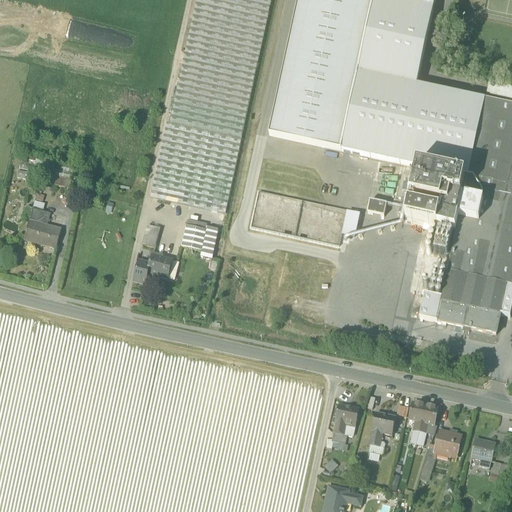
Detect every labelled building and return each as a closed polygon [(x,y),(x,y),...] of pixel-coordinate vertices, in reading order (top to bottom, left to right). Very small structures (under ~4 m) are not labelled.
[(196,0),(169,124),(240,140),(271,0),(196,0)] [(298,0),(269,137),(341,152),(358,74),(374,0),(389,0),(434,10),(435,0),(298,0)] [(341,152),(417,169),(468,180),(485,102),(417,87),(434,10),(389,0),(374,0),(358,74),(341,152)] [(485,102),(511,107),(511,89),(489,84),(485,102)] [(468,180),(458,226),(511,238),(511,107),(485,102),(468,180)] [(241,140),(240,140),(169,124),(167,124),(150,199),(225,215),(241,140)] [(72,181),(75,182),(77,169),(25,157),(22,170),(51,176),(72,181)] [(458,226),(468,180),(417,169),(408,209),(439,216),(436,230),(439,231),(438,234),(433,257),(451,261),(458,226)] [(49,185),(70,190),(72,181),(51,176),(49,185)] [(259,193),(251,229),(339,248),(342,236),(342,235),(347,213),(347,212),(259,193)] [(370,202),(368,214),(384,218),(386,206),(370,202)] [(408,209),(405,223),(436,230),(439,216),(408,209)] [(25,241),(57,250),(62,232),(48,228),(52,215),(34,210),(25,241)] [(354,238),(359,216),(347,213),(342,235),(342,236),(354,238)] [(187,222),(186,227),(206,232),(206,229),(207,226),(187,222)] [(442,300),(441,304),(467,310),(489,314),(490,309),(501,312),(506,288),(511,289),(511,238),(458,226),(451,261),(448,274),(442,300)] [(142,247),(155,250),(160,230),(147,227),(142,247)] [(201,253),(206,232),(186,227),(182,249),(201,253)] [(218,231),(206,229),(206,232),(201,253),(200,258),(212,261),(218,231)] [(438,234),(430,232),(425,256),(433,257),(438,234)] [(173,263),(158,259),(157,263),(151,261),(150,266),(147,275),(148,276),(168,281),(170,270),(173,263)] [(173,263),(170,270),(177,272),(179,264),(173,262),(173,263)] [(145,286),(148,276),(147,275),(150,266),(139,263),(133,283),(145,286)] [(177,272),(170,270),(168,281),(174,283),(177,272)] [(433,270),(430,283),(428,297),(442,300),(448,274),(433,270)] [(425,296),(428,297),(430,283),(423,282),(420,296),(425,297),(425,296)] [(501,312),(500,317),(510,319),(511,308),(511,289),(506,288),(501,312)] [(441,304),(442,300),(428,297),(425,296),(425,297),(419,320),(437,324),(441,304)] [(437,324),(463,329),(467,310),(441,304),(437,324)] [(489,314),(467,310),(463,329),(496,336),(500,317),(501,312),(490,309),(489,314)] [(367,410),(372,411),(375,400),(369,398),(367,410)] [(415,424),(421,426),(425,408),(413,406),(409,423),(415,424)] [(335,424),(336,424),(345,426),(355,428),(358,411),(339,407),(335,424)] [(396,417),(406,419),(408,410),(398,407),(396,417)] [(438,411),(425,408),(421,426),(429,427),(434,429),(438,411)] [(371,433),(372,433),(382,435),(392,437),(396,420),(375,415),(371,433)] [(343,436),(345,426),(336,424),(334,434),(343,436)] [(345,436),(353,438),(355,428),(345,426),(343,436),(345,436)] [(420,433),(427,435),(429,427),(421,426),(420,433)] [(434,429),(429,427),(427,435),(433,436),(436,429),(434,429)] [(417,445),(420,433),(413,432),(411,443),(417,445)] [(435,454),(450,458),(451,454),(456,456),(460,437),(440,432),(437,445),(436,448),(435,454)] [(369,447),(379,449),(380,443),(382,435),(372,433),(369,447)] [(425,446),(427,435),(420,433),(417,445),(425,446)] [(332,443),(343,446),(345,436),(343,436),(334,434),(332,443)] [(471,459),(479,461),(491,464),(494,445),(475,441),(471,459)] [(384,444),(380,443),(379,449),(369,447),(368,454),(381,457),(383,455),(385,446),(384,444)] [(435,454),(436,448),(430,446),(428,458),(433,459),(435,454)] [(331,474),(338,467),(332,461),(325,468),(331,474)] [(489,470),(491,464),(479,461),(477,467),(489,470)] [(490,476),(497,478),(499,465),(492,464),(490,476)] [(361,508),(363,499),(349,496),(349,493),(331,489),(328,501),(326,501),(323,511),(342,511),(344,505),(361,508)]
